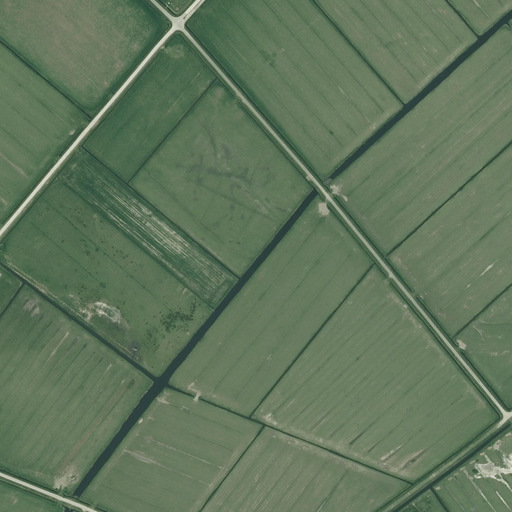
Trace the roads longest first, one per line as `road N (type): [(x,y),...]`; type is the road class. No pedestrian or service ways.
road 1 (unclassified): [(508,417),(320,188),(151,0)]
road 2 (track): [(386,511),(511,414)]
